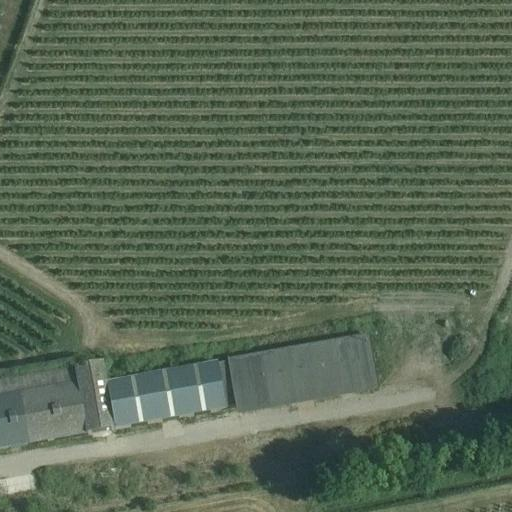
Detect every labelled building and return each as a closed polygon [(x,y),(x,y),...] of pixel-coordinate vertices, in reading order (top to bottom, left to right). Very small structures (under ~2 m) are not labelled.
[(369,337),(107,384),(115,430),(228,412),(228,410),(240,407),(240,409),(378,385),(369,337)] [(394,352),(412,348),(410,338),(392,342),(394,352)] [(115,430),(107,384),(103,365),(76,369),(79,385),(88,435),(115,430)] [(0,399),(79,385),(76,369),(0,381),(0,399)] [(0,450),(88,435),(79,385),(0,399),(0,450)] [(439,402),(464,397),(462,387),(437,392),(439,402)] [(350,403),(376,397),(374,389),(349,395),(350,403)]
